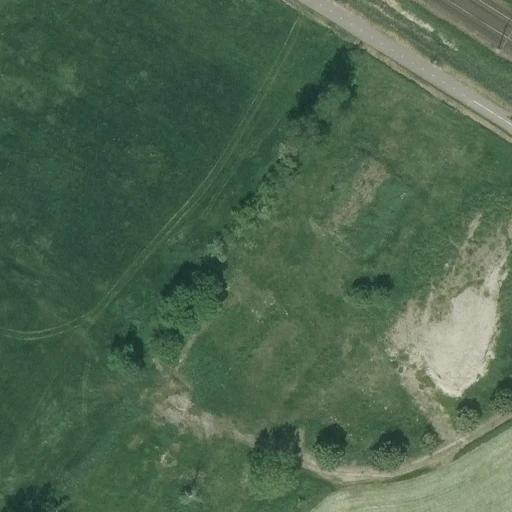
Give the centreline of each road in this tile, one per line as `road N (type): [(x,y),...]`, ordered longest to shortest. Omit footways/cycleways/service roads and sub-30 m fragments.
road 1 (motorway): [(501,0),(410,288),(323,511)]
road 2 (motorway): [(380,511),(511,156)]
road 3 (unclassified): [(511,126),(311,0)]
road 4 (track): [(511,413),(454,445),(374,468)]
